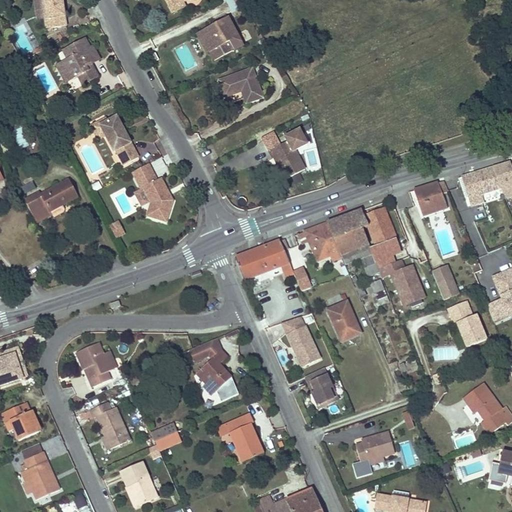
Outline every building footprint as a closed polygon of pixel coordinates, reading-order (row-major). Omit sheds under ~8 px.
[(44,0),(36,0),(39,22),(46,21),(48,21),(44,0)] [(68,28),(65,5),(63,6),(62,1),(64,0),(44,0),(48,21),(46,21),(47,31),(49,31),(49,33),(55,32),(55,30),(68,28)] [(167,0),(170,6),(168,7),(172,16),(186,9),(184,5),(192,0),(167,0)] [(236,52),(229,40),(237,36),(228,18),(219,23),(220,24),(222,28),(219,30),(217,26),(200,35),(206,45),(209,43),(213,52),(211,54),(215,63),(236,52)] [(206,45),(200,35),(198,36),(208,55),(211,54),(213,52),(209,43),(206,45)] [(83,86),(99,78),(97,73),(89,71),(87,68),(92,65),(101,61),(94,48),(91,49),(86,40),(64,52),(69,62),(64,65),(73,82),(79,79),(83,86)] [(66,85),(73,82),(64,65),(57,68),(66,85)] [(97,73),(92,65),(87,68),(89,71),(97,73)] [(263,100),(253,71),(219,83),(226,100),(241,95),(245,106),(263,100)] [(138,158),(126,134),(124,136),(121,130),(123,128),(117,117),(108,122),(100,126),(105,136),(114,153),(116,152),(123,166),(138,158)] [(100,126),(108,122),(107,119),(91,127),(98,140),(105,136),(100,126)] [(285,143),(266,153),(270,160),(271,160),(283,181),(302,171),(290,148),(303,142),(297,131),(282,139),(285,143)] [(511,172),(508,163),(493,167),(501,188),(504,196),(505,199),(511,196),(511,172)] [(173,203),(170,197),(168,198),(166,194),(168,194),(161,181),(157,183),(149,166),(133,175),(141,191),(144,190),(151,205),(147,218),(166,224),(173,203)] [(493,167),(462,177),(470,198),(480,195),(501,188),(493,167)] [(34,195),(24,200),(36,223),(51,215),(50,211),(76,198),(67,181),(40,195),(42,198),(37,200),(34,195)] [(442,194),(449,191),(444,182),(414,191),(423,216),(447,208),(442,194)] [(33,183),(21,186),(23,195),(36,192),(33,183)] [(501,188),(480,195),(483,202),(504,196),(501,188)] [(151,205),(144,190),(141,191),(135,195),(142,209),(151,205)] [(39,192),(34,195),(37,200),(42,198),(40,195),(39,192)] [(383,208),(363,216),(368,227),(376,247),(396,240),(383,208)] [(361,211),(327,224),(340,254),(368,243),(363,229),(368,227),(363,216),(361,211)] [(479,213),(461,221),(482,270),(501,262),(479,213)] [(124,237),(117,224),(110,228),(116,241),(124,237)] [(327,224),(305,232),(318,261),(330,256),(333,262),(342,259),(340,254),(327,224)] [(376,247),(371,249),(372,252),(373,255),(379,270),(381,276),(392,272),(390,267),(404,262),(396,240),(376,247)] [(280,241),(235,258),(243,281),(281,267),(285,277),(294,274),(293,273),(280,241)] [(368,243),(340,254),(342,259),(344,263),(372,252),(371,249),(368,243)] [(379,270),(373,255),(362,259),(368,275),(379,270)] [(413,266),(391,275),(404,306),(425,297),(421,285),(415,288),(412,281),(418,279),(413,266)] [(446,266),(432,272),(444,300),(458,295),(446,266)] [(293,273),(294,274),(301,291),(311,288),(302,269),(293,273)] [(511,269),(493,277),(501,296),(505,295),(507,298),(487,306),(494,323),(511,315),(511,269)] [(421,285),(418,279),(412,281),(415,288),(421,285)] [(375,293),(378,299),(386,295),(380,280),(372,284),(375,293)] [(375,293),(372,284),(367,285),(371,295),(375,293)] [(366,296),(361,285),(359,286),(356,287),(354,288),(359,299),(366,296)] [(386,295),(378,299),(380,304),(388,301),(386,295)] [(467,302),(448,310),(451,317),(470,309),(467,302)] [(347,303),(327,311),(341,343),(360,334),(347,303)] [(487,340),(476,315),(473,317),(470,309),(451,317),(454,325),(457,324),(461,334),(463,333),(464,337),(463,337),(467,348),(487,340)] [(319,357),(302,325),(301,325),(297,317),(280,323),(294,350),(297,348),(305,364),(319,357)] [(216,339),(204,344),(208,356),(210,360),(221,351),(216,339)] [(98,343),(76,353),(83,370),(86,369),(91,380),(88,381),(91,388),(111,380),(108,372),(110,371),(103,354),(98,343)] [(204,344),(190,350),(195,361),(208,356),(204,344)] [(0,359),(15,355),(22,379),(27,378),(18,348),(0,353),(0,359)] [(302,366),(305,364),(297,348),(294,350),(302,366)] [(109,351),(103,354),(110,371),(117,368),(109,351)] [(196,373),(206,385),(208,383),(216,392),(231,378),(219,365),(227,357),(221,351),(210,360),(196,373)] [(0,359),(0,385),(22,379),(15,355),(0,359)] [(418,369),(415,360),(399,366),(402,374),(407,372),(408,373),(418,369)] [(331,385),(322,367),(304,376),(308,382),(310,381),(314,390),(312,391),(311,391),(318,407),(334,399),(328,387),(331,385)] [(397,367),(390,370),(399,392),(408,389),(404,378),(397,381),(393,372),(398,370),(397,367)] [(466,395),(470,403),(475,400),(481,409),(487,418),(482,421),(490,434),(507,423),(501,412),(505,409),(488,382),(466,395)] [(208,383),(206,385),(203,387),(211,396),(216,392),(208,383)] [(331,385),(328,387),(334,399),(337,397),(331,385)] [(475,400),(470,403),(476,412),(481,409),(475,400)] [(26,403),(1,414),(9,431),(13,430),(18,441),(38,432),(26,403)] [(96,417),(104,436),(110,450),(130,441),(115,408),(110,410),(107,403),(90,411),(93,419),(96,417)] [(408,412),(403,414),(407,424),(412,421),(408,412)] [(247,415),(226,424),(230,433),(243,462),(263,454),(251,424),(247,415)] [(151,433),(155,442),(176,433),(172,424),(151,433)] [(230,433),(226,424),(217,428),(221,437),(230,433)] [(176,433),(155,442),(156,446),(158,451),(179,442),(176,433)] [(355,447),(360,463),(353,465),(356,478),(372,474),(370,465),(384,461),(383,457),(394,453),(388,433),(361,441),(362,445),(355,447)] [(110,450),(104,436),(101,437),(107,451),(110,450)] [(43,452),(39,443),(21,451),(25,460),(43,452)] [(156,446),(148,449),(152,458),(160,455),(158,451),(156,446)] [(29,470),(24,472),(33,493),(36,500),(59,490),(55,481),(51,482),(49,479),(54,477),(43,452),(25,460),(26,464),(29,470)] [(511,453),(502,452),(498,474),(508,476),(509,473),(511,474),(511,477),(511,476),(511,453)] [(120,472),(126,488),(131,485),(133,489),(131,490),(138,506),(157,498),(142,463),(120,472)] [(33,493),(24,472),(21,473),(25,483),(24,483),(29,494),(33,493)] [(131,485),(126,488),(125,488),(134,508),(138,506),(131,490),(133,489),(131,485)] [(260,499),(265,511),(322,511),(312,489),(273,505),(269,495),(260,499)] [(406,511),(407,511),(410,511),(425,511),(427,503),(377,494),(375,508),(390,511),(406,511)] [(86,511),(85,507),(77,510),(73,500),(62,504),(64,511),(86,511)]
